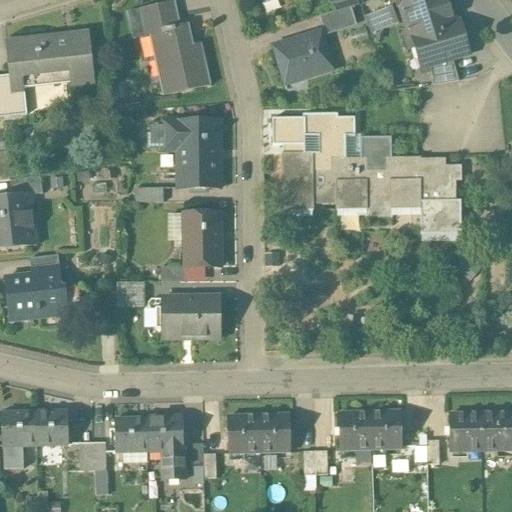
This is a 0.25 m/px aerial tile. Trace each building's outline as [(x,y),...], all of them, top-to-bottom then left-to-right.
[(356,0),(330,0),(334,12),(334,13),(350,8),(351,8),(358,6),(356,0)] [(395,0),(398,6),(401,5),(412,40),(417,38),(426,67),(420,68),(421,70),(452,60),(469,55),(459,24),(454,25),(445,0),(395,0)] [(174,3),(153,7),(156,20),(177,15),(174,3)] [(188,25),(180,27),(177,15),(156,20),(153,7),(127,13),(133,40),(151,36),(156,62),(164,60),(172,96),(210,87),(201,45),(193,47),(188,25)] [(334,12),(321,17),(325,31),(355,22),(351,8),(350,8),(334,13),(334,12)] [(321,32),(272,47),(285,87),(334,72),(321,32)] [(89,36),(6,45),(6,47),(10,47),(14,76),(9,77),(11,92),(24,91),(23,90),(23,84),(70,79),(71,86),(94,83),(89,36)] [(452,60),(430,67),(431,71),(433,87),(459,82),(452,60)] [(9,77),(0,78),(0,119),(27,116),(24,90),(23,90),(24,91),(11,92),(9,77)] [(319,108),(303,117),(312,134),(326,127),(328,126),(319,108)] [(219,121),(163,122),(163,124),(150,124),(147,127),(147,146),(150,149),(163,149),(163,152),(178,152),(178,192),(219,191),(219,121)] [(391,159),(391,139),(360,139),(360,160),(366,160),(367,173),(385,173),(385,160),(391,159)] [(7,154),(0,155),(0,183),(10,182),(7,154)] [(360,160),(331,160),(331,173),(313,173),(313,155),(282,155),(283,212),(313,212),(313,206),(336,206),(336,212),(365,211),(365,219),(392,219),(392,211),(420,211),(421,237),(461,236),(460,202),(456,202),(455,182),(457,182),(457,168),(446,168),(446,160),(420,161),(420,159),(391,159),(385,160),(385,173),(367,173),(366,160),(360,160)] [(10,182),(12,197),(30,195),(31,197),(43,195),(41,179),(10,182)] [(163,190),(135,190),(135,204),(163,204),(163,190)] [(12,197),(0,198),(0,251),(36,248),(31,197),(30,195),(12,197)] [(220,216),(182,216),(182,217),(184,217),(184,222),(184,267),(183,268),(183,269),(202,268),(205,268),(220,268),(220,216)] [(58,257),(29,260),(31,273),(59,269),(58,257)] [(59,269),(31,273),(31,280),(23,281),(23,278),(4,280),(8,323),(41,319),(40,308),(48,308),(48,311),(67,309),(65,290),(61,290),(59,269)] [(144,309),(144,284),(117,285),(117,309),(144,309)] [(221,299),(180,300),(180,311),(160,311),(161,340),(221,340),(221,299)] [(68,414),(36,415),(37,448),(69,447),(68,414)] [(370,414),(339,415),(340,452),(371,451),(370,414)] [(400,414),(370,414),(371,451),(401,450),(400,414)] [(36,415),(3,415),(5,472),(24,471),(23,449),(37,448),(36,415)] [(511,415),(481,416),(482,452),(511,451),(511,415)] [(481,416),(449,416),(450,453),(482,452),(481,416)] [(290,417),(259,418),(259,454),(290,453),(290,417)] [(259,418),(228,419),(229,455),(259,454),(259,418)] [(180,451),(180,420),(147,421),(148,454),(162,453),(163,481),(185,480),(184,451),(180,451)] [(147,421),(115,422),(116,455),(148,454),(147,421)] [(439,442),(427,442),(427,466),(439,466),(439,442)] [(92,445),(79,446),(80,473),(92,472),(92,445)] [(105,445),(92,445),(92,472),(106,472),(105,445)] [(203,446),(192,446),(192,469),(202,469),(204,468),(204,456),(203,446)] [(315,453),(303,453),(304,477),(316,477),(315,453)] [(328,477),(327,453),(315,453),(316,477),(328,477)] [(216,456),(204,456),(204,468),(204,480),(216,480),(216,456)] [(414,460),(403,460),(404,481),(414,481),(414,460)] [(192,469),(191,469),(191,477),(191,478),(192,482),(200,482),(199,477),(202,477),(202,469),(192,469)] [(48,511),(48,497),(38,498),(37,511),(48,511)] [(37,511),(38,498),(26,498),(26,511),(37,511)]
